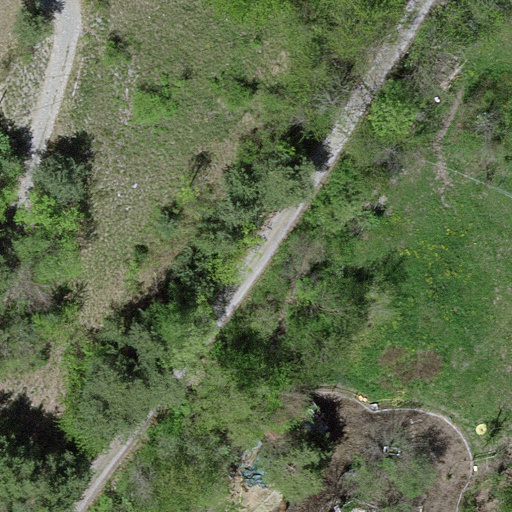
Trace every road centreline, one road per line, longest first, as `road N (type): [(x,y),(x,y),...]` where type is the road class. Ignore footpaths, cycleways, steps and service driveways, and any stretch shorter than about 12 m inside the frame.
road 1 (track): [(72,511),(249,239),(429,0)]
road 2 (track): [(0,241),(56,42),(54,8),(42,0)]
